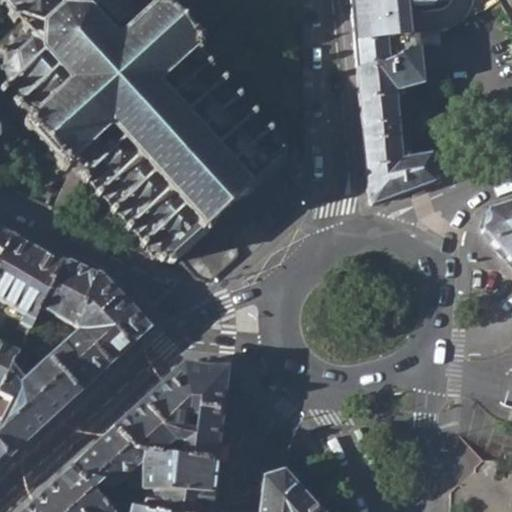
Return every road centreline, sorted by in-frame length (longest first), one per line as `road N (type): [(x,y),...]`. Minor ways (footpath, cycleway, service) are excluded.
road 1 (residential): [(197,313),(0,504)]
road 2 (residential): [(324,0),(331,248)]
road 3 (residential): [(0,213),(146,280),(197,313)]
road 4 (secondary): [(414,511),(422,360)]
road 5 (secondary): [(317,380),(377,511)]
